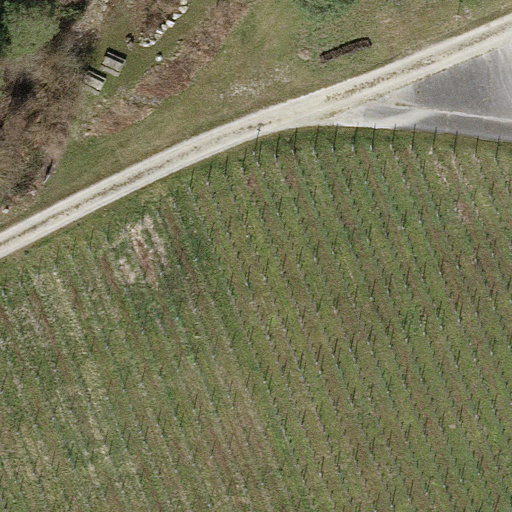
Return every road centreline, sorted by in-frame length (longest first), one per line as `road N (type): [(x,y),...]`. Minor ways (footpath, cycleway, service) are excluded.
road 1 (track): [(418,66),(206,146),(0,247)]
road 2 (track): [(511,129),(468,126),(418,66)]
